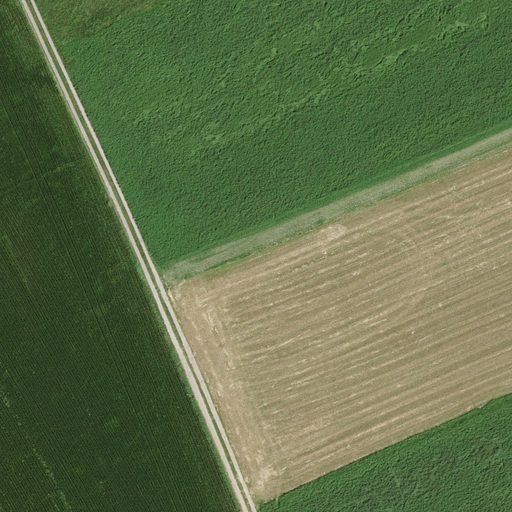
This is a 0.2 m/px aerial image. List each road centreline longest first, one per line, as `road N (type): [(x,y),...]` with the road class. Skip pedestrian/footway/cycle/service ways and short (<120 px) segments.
road 1 (track): [(250,511),(31,0)]
road 2 (track): [(155,287),(511,135)]
